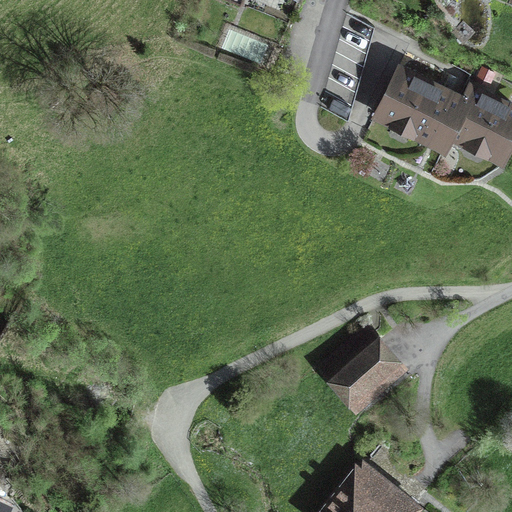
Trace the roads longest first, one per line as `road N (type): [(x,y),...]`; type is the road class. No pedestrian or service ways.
road 1 (track): [(509,292),(393,294),(214,381),(173,421)]
road 2 (residential): [(395,44),(347,134),(335,142),(316,137),(306,115),(332,0)]
road 3 (residential): [(511,291),(428,347),(422,409),(437,455)]
road 4 (track): [(173,421),(40,377)]
